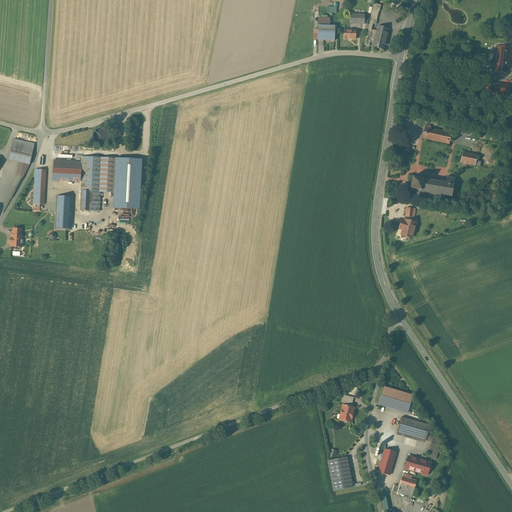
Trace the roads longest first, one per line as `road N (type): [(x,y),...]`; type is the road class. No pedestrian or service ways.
road 1 (unclassified): [(6,511),(379,371)]
road 2 (unclassified): [(41,132),(332,54),(400,57)]
road 3 (secondary): [(400,57),(374,225),(378,272),(399,318)]
road 4 (secondary): [(399,318),(511,485)]
road 5 (unclassified): [(380,511),(366,443),(379,371)]
road 6 (unclassified): [(50,0),(41,132)]
